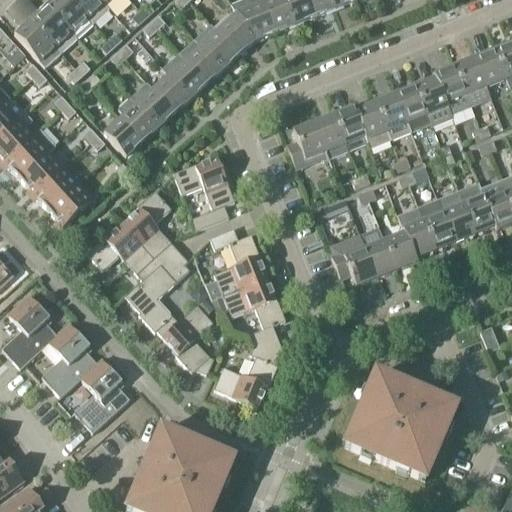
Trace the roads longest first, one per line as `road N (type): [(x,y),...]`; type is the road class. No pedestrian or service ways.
road 1 (residential): [(511,8),(244,115)]
road 2 (residential): [(244,115),(334,340)]
road 3 (residential): [(471,506),(492,441),(434,307)]
road 4 (residential): [(267,511),(334,340)]
road 5 (residential): [(81,511),(0,406)]
